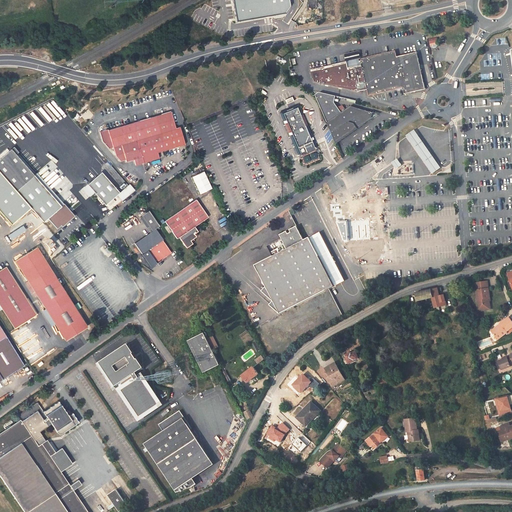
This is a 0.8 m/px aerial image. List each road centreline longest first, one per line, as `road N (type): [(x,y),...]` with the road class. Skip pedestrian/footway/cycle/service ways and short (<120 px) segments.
road 1 (unclassified): [(155,297),(429,107)]
road 2 (residential): [(246,435),(309,344),(405,291),(511,260)]
road 3 (primary): [(473,0),(234,47)]
road 4 (primary): [(234,47),(473,11)]
road 5 (primary): [(0,60),(112,80),(234,47)]
road 6 (unclassified): [(0,412),(134,312)]
road 7 (unknown): [(71,359),(0,243)]
road 8 (unclassified): [(156,511),(218,487),(246,435)]
